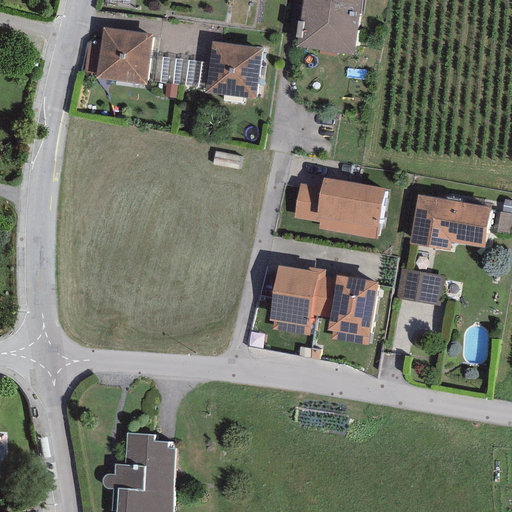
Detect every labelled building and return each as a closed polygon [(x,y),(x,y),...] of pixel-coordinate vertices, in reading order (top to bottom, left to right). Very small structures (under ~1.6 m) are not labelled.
[(361,0),(303,0),(297,47),(354,55),(361,0)] [(151,35),(103,28),(100,46),(96,74),(96,78),(145,85),(151,35)] [(262,49),(213,42),(209,63),(206,89),(205,92),(255,99),(262,49)] [(85,73),(96,74),(100,46),(89,44),(85,73)] [(209,63),(157,57),(153,83),(166,85),(177,86),(206,89),(209,63)] [(176,98),(177,86),(166,85),(165,97),(176,98)] [(384,189),(322,179),(321,188),(315,222),(319,223),(318,229),(376,239),(384,189)] [(294,218),(315,222),(321,188),(299,184),(294,218)] [(490,208),(417,195),(409,244),(449,251),(451,243),(484,248),(490,208)] [(278,266),(269,321),(274,322),(272,330),(307,335),(310,315),(318,273),(309,271),(278,266)] [(318,273),(310,315),(328,318),(335,279),(325,277),(326,271),(309,268),(309,271),(318,273)] [(444,277),(401,269),(396,298),(438,306),(444,277)] [(328,318),(327,330),(333,331),(331,339),(367,344),(377,283),(336,276),(335,279),(328,318)] [(173,511),(175,449),(172,449),(172,442),(154,442),(155,436),(126,434),(124,465),(114,465),(114,475),(109,475),(105,476),(103,479),(102,483),(104,486),(106,489),(112,490),(111,511),(116,511),(115,511),(173,511)]
